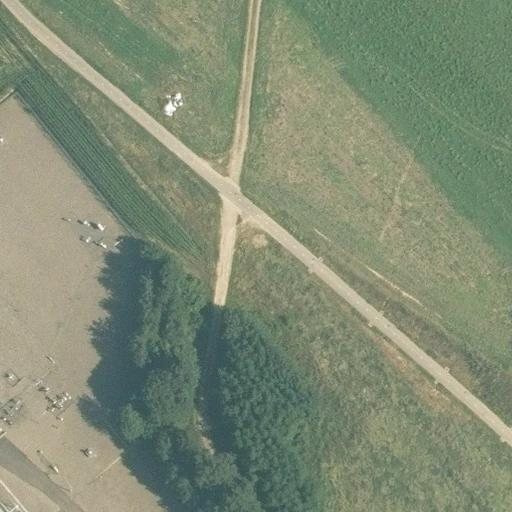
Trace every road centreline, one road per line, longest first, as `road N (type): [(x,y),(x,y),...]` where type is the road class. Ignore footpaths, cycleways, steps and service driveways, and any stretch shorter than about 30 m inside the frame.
road 1 (track): [(258,511),(208,446),(199,416),(222,295),(229,193)]
road 2 (track): [(229,193),(252,0)]
